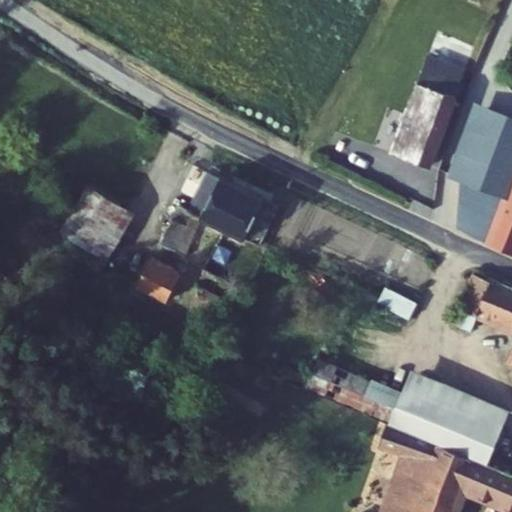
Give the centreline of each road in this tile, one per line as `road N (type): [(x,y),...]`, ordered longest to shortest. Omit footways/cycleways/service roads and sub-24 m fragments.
road 1 (unclassified): [(160,101),(511,266)]
road 2 (track): [(0,0),(160,101)]
